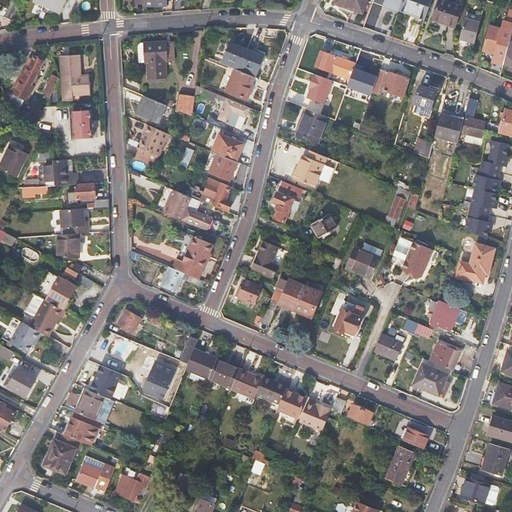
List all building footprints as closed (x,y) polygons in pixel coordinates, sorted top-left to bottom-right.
[(22,0),(12,0),(4,18),(12,22),(22,0)] [(34,0),(60,12),(65,0),(34,0)] [(348,6),(363,12),(367,0),(338,0),(337,2),(348,6)] [(414,18),(426,23),(434,0),(404,0),(402,8),(401,8),(416,14),(414,18)] [(457,26),(464,6),(448,0),(441,0),(435,18),(457,26)] [(362,16),(363,12),(348,6),(346,10),(362,16)] [(494,60),(505,63),(511,37),(511,9),(508,21),(505,20),(494,60)] [(482,21),(467,17),(461,38),(477,42),(482,21)] [(222,61),(229,42),(222,40),(215,59),(222,61)] [(239,69),(240,70),(249,48),(231,41),(223,62),(239,69)] [(165,45),(165,43),(148,42),(146,61),(152,61),(151,78),(168,79),(169,63),(173,63),(174,46),(165,45)] [(240,70),(257,77),(266,55),(249,48),(240,70)] [(316,65),(351,78),(357,63),(322,50),(316,65)] [(90,93),(89,81),(81,82),(80,76),(79,55),(61,56),(63,99),(73,99),(73,94),(90,93)] [(13,91),(29,99),(36,85),(32,83),(43,60),(33,56),(28,67),(25,65),(13,91)] [(357,63),(351,78),(349,86),(373,94),(374,90),(379,76),(363,70),(364,65),(357,63)] [(411,77),(382,67),(379,76),(374,90),(381,92),(383,87),(405,95),(411,77)] [(240,70),(239,69),(229,92),(249,100),(253,93),(255,94),(261,79),(257,77),(240,70)] [(48,98),(58,77),(51,74),(41,94),(48,98)] [(308,97),(325,103),(333,80),(314,74),(309,88),(311,88),(308,97)] [(430,114),(439,90),(423,84),(416,102),(420,103),(418,110),(430,114)] [(246,119),(251,108),(205,89),(202,96),(215,102),(217,99),(226,103),(219,118),(229,122),(228,124),(236,127),(240,117),(246,119)] [(179,111),(194,117),(197,97),(181,95),(179,111)] [(164,104),(146,97),(139,114),(156,122),(164,104)] [(479,101),(470,98),(465,120),(462,133),(467,134),(466,138),(472,139),(473,136),(482,138),(483,133),(486,123),(474,120),(479,101)] [(93,110),(74,111),(75,133),(94,132),(93,110)] [(328,118),(307,110),(297,135),(318,143),(328,118)] [(511,137),(511,111),(507,110),(506,114),(502,113),(499,125),(502,125),(501,132),(511,136),(511,137)] [(462,133),(465,120),(442,114),(436,136),(459,141),(462,133)] [(242,129),(246,119),(240,117),(236,127),(242,129)] [(360,131),(374,136),(377,129),(363,123),(360,131)] [(173,135),(150,125),(146,134),(148,135),(142,149),(160,157),(167,142),(169,143),(173,135)] [(483,146),(486,134),(483,133),(482,138),(473,136),(472,139),(466,138),(465,142),(483,146)] [(191,143),(192,138),(183,134),(181,139),(191,143)] [(214,152),(219,154),(238,162),(245,145),(221,135),(214,152)] [(419,140),(416,153),(430,159),(434,146),(419,140)] [(483,168),(501,172),(502,165),(505,166),(510,144),(495,141),(492,142),(493,148),(490,163),(484,161),(483,168)] [(0,167),(16,176),(28,153),(10,143),(0,162),(0,167)] [(142,149),(141,149),(137,158),(156,166),(160,157),(142,149)] [(304,155),(300,153),(290,176),(311,184),(314,177),(325,182),(334,160),(307,149),(304,155)] [(53,150),(35,152),(30,162),(53,160),(53,150)] [(232,181),(239,163),(238,162),(219,154),(211,172),(232,181)] [(65,175),(64,159),(53,160),(53,164),(43,165),(45,186),(46,185),(77,184),(76,175),(72,175),(65,175)] [(475,189),(477,189),(497,194),(500,180),(499,179),(501,172),(483,168),(481,176),(478,175),(475,189)] [(228,199),(232,188),(212,179),(203,201),(230,212),(234,202),(228,199)] [(300,188),(283,181),(281,188),(297,195),(300,188)] [(77,198),(95,197),(95,184),(77,185),(77,192),(66,193),(67,205),(77,204),(77,198)] [(46,193),(46,185),(45,186),(22,187),(22,197),(34,196),(34,194),(46,193)] [(400,219),(411,191),(400,187),(388,215),(400,219)] [(300,188),(297,195),(304,198),(306,191),(300,188)] [(477,189),(473,211),(491,215),(492,208),(496,209),(499,194),(497,194),(477,189)] [(193,198),(176,191),(166,214),(183,221),(193,198)] [(412,208),(418,210),(421,196),(415,193),(412,208)] [(276,220),(286,224),(295,201),(278,194),(274,205),(278,206),(277,211),(279,212),(276,220)] [(193,198),(183,221),(210,232),(215,219),(199,212),(189,209),(194,198),(193,198)] [(199,212),(203,202),(194,198),(189,209),(199,212)] [(108,206),(108,199),(95,200),(95,203),(95,207),(108,206)] [(62,225),(62,234),(76,233),(87,232),(87,224),(83,224),(82,208),(54,210),(55,226),(62,225)] [(322,238),(340,228),(330,210),(313,220),(322,238)] [(468,231),(489,240),(493,223),(489,222),(491,215),(473,211),(468,231)] [(223,235),(229,237),(232,231),(226,229),(223,235)] [(11,244),(15,237),(6,232),(2,239),(11,244)] [(77,259),(76,233),(62,234),(55,235),(57,257),(63,257),(63,260),(77,259)] [(200,279),(215,244),(189,234),(174,269),(200,279)] [(273,264),(280,248),(265,242),(254,268),(275,277),(279,267),(273,264)] [(436,253),(418,246),(417,248),(404,243),(397,261),(410,266),(407,273),(425,280),(436,253)] [(489,268),(492,269),(498,250),(479,245),(473,265),(463,263),(459,276),(485,283),(488,273),(489,268)] [(359,270),(376,277),(383,259),(357,248),(349,269),(358,273),(359,270)] [(313,261),(328,267),(331,260),(316,254),(313,261)] [(64,272),(75,278),(78,272),(68,266),(64,272)] [(174,269),(172,268),(164,287),(179,293),(185,279),(205,288),(207,282),(200,279),(174,269)] [(63,309),(66,310),(69,303),(68,302),(77,285),(49,270),(40,287),(44,289),(40,296),(63,309)] [(374,280),(376,277),(359,270),(358,273),(374,280)] [(282,279),(278,287),(280,288),(286,290),(289,282),(282,279)] [(290,280),(289,282),(286,290),(281,303),(314,317),(324,294),(290,280)] [(256,304),(263,288),(247,281),(240,297),(256,304)] [(286,290),(280,288),(274,301),(280,303),(281,303),(286,290)] [(32,303),(58,318),(63,309),(40,296),(37,294),(32,303)] [(452,333),(461,310),(442,302),(432,324),(452,333)] [(42,332),(48,336),(56,321),(58,318),(32,303),(28,311),(35,315),(29,325),(42,332)] [(354,338),(364,311),(348,304),(343,315),(341,314),(335,328),(337,329),(336,331),(354,338)] [(133,331),(141,317),(136,315),(137,313),(131,310),(130,311),(125,308),(117,322),(133,331)] [(60,320),(66,310),(63,309),(58,318),(60,320)] [(262,323),(271,327),(277,312),(268,309),(262,323)] [(153,322),(160,325),(162,320),(156,317),(153,322)] [(15,353),(24,358),(32,344),(35,339),(37,341),(42,332),(29,325),(22,321),(7,348),(15,353)] [(406,332),(416,336),(417,333),(421,325),(411,321),(406,332)] [(431,339),(435,331),(421,325),(417,333),(431,339)] [(384,336),(377,352),(397,361),(404,345),(384,336)] [(192,338),(182,362),(190,365),(196,350),(199,341),(192,338)] [(430,361),(453,371),(462,351),(439,341),(430,361)] [(0,356),(10,362),(15,353),(7,348),(2,346),(0,349),(0,356)] [(196,350),(190,365),(188,370),(211,379),(219,361),(220,360),(196,350)] [(511,375),(511,354),(509,353),(503,372),(511,375)] [(234,389),(242,370),(219,361),(211,379),(234,389)] [(164,400),(176,371),(157,363),(145,391),(164,400)] [(90,391),(111,400),(122,374),(101,366),(90,391)] [(451,385),(454,379),(425,366),(416,385),(451,401),(457,388),(451,385)] [(257,398),(265,380),(242,370),(234,389),(234,390),(256,400),(257,398)] [(35,381),(17,371),(8,388),(25,399),(35,381)] [(288,390),(288,388),(265,378),(265,380),(257,398),(280,408),(288,390)] [(511,408),(511,387),(500,384),(497,393),(494,392),(491,402),(511,408)] [(90,391),(87,389),(76,413),(100,423),(107,426),(116,402),(111,400),(90,391)] [(309,400),(288,390),(280,408),(280,409),(297,417),(301,419),(309,400)] [(348,402),(338,398),(334,410),(333,412),(343,416),(348,402)] [(6,405),(0,401),(0,427),(4,430),(15,413),(5,407),(6,405)] [(333,412),(334,410),(324,405),(323,408),(319,407),(310,403),(302,423),(324,432),(333,412)] [(376,414),(355,406),(351,417),(376,427),(378,421),(373,420),(376,414)] [(280,409),(278,414),(295,421),(297,417),(280,409)] [(159,411),(156,418),(166,423),(169,415),(159,411)] [(76,413),(66,435),(83,442),(87,444),(92,446),(99,429),(98,428),(100,423),(76,413)] [(511,443),(511,423),(494,418),(488,436),(511,443)] [(162,448),(172,425),(166,423),(156,446),(157,446),(162,448)] [(408,428),(403,440),(423,448),(428,436),(408,428)] [(66,435),(62,434),(59,442),(56,442),(46,465),(67,474),(77,450),(83,453),(87,444),(83,442),(66,435)] [(511,451),(491,445),(483,470),(491,473),(491,476),(495,477),(496,474),(503,476),(511,451)] [(158,458),(162,448),(157,446),(153,456),(158,458)] [(404,486),(416,455),(401,449),(388,480),(404,486)] [(153,471),(158,458),(153,456),(148,469),(153,471)] [(99,489),(108,492),(117,471),(107,466),(104,472),(85,465),(78,481),(98,490),(99,489)] [(188,491),(193,475),(181,472),(176,487),(188,491)] [(145,489),(148,491),(150,488),(149,485),(151,479),(141,475),(139,481),(128,477),(120,495),(142,504),(144,502),(145,500),(141,498),(145,489)] [(499,490),(471,481),(465,499),(494,507),(497,504),(501,493),(499,490)] [(294,504),(304,508),(312,490),(302,486),(294,504)] [(206,496),(205,499),(199,511),(212,511),(218,498),(210,495),(206,496)] [(161,511),(183,511),(186,505),(181,503),(178,511),(164,506),(161,511)]
